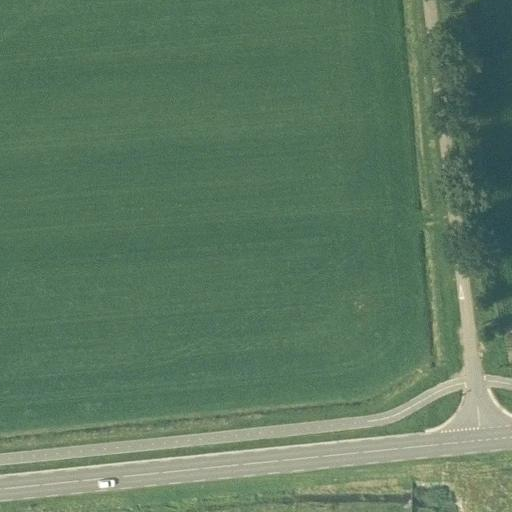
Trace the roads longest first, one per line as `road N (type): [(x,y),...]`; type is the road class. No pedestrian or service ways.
road 1 (secondary): [(487,440),(0,492)]
road 2 (unclassified): [(487,440),(431,0)]
